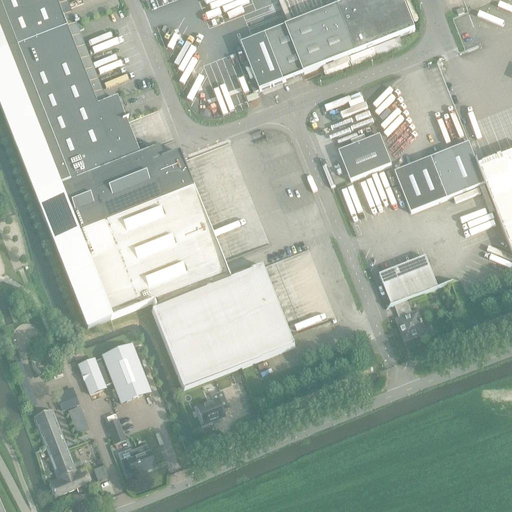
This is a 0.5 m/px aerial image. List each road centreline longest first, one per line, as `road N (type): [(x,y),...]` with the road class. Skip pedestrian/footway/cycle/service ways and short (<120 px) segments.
road 1 (unclassified): [(405,391),(118,511)]
road 2 (unclassified): [(405,391),(288,107)]
road 3 (unclassified): [(131,0),(185,132),(200,140),(288,107)]
road 4 (unclassified): [(288,107),(444,44),(427,0)]
road 5 (unknown): [(511,100),(477,99),(444,44),(478,47),(511,33)]
road 6 (unknown): [(331,210),(310,218),(335,297),(347,308),(368,303)]
